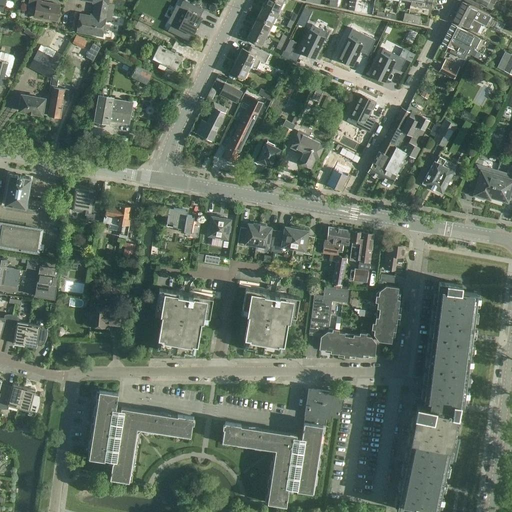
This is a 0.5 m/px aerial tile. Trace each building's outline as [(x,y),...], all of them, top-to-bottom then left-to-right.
[(14,0),(0,0),(0,10),(3,11),(4,0),(12,0),(15,0),(14,0)] [(29,0),(28,5),(37,6),(35,17),(57,21),(60,5),(42,2),(42,0),(29,0)] [(95,10),(112,13),(114,5),(108,4),(108,0),(82,0),(96,3),(95,10)] [(156,0),(155,3),(170,10),(171,9),(174,4),(172,3),(172,0),(156,0)] [(183,0),(182,0),(168,30),(188,40),(191,34),(193,35),(202,17),(200,16),(203,10),(183,0)] [(265,0),(263,6),(279,14),(281,10),(279,9),(282,2),(277,0),(265,0)] [(355,0),(354,11),(360,13),(362,0),(355,0)] [(477,10),(470,6),(465,3),(463,2),(458,10),(467,15),(481,25),(481,24),(488,28),(490,26),(487,24),(488,22),(490,22),(491,19),(490,18),(490,17),(477,10)] [(263,6),(257,17),(272,24),(275,18),(277,19),(279,14),(263,6)] [(112,13),(95,10),(94,17),(80,14),(77,32),(102,36),(105,19),(111,20),(112,13)] [(452,21),(467,28),(476,34),(481,25),(467,15),(458,10),(452,21)] [(420,16),(408,14),(403,13),(402,21),(419,24),(420,20),(420,16)] [(257,17),(252,28),(268,36),(270,31),(269,30),(272,24),(257,17)] [(151,28),(138,22),(135,28),(148,34),(151,28)] [(451,24),(446,33),(463,42),(470,45),(475,48),(480,40),(466,32),(466,31),(451,24)] [(309,30),(299,51),(314,59),(325,38),(324,38),(327,32),(312,25),(309,30)] [(25,33),(34,38),(38,31),(29,26),(25,33)] [(268,36),(252,28),(247,39),(261,46),(264,39),(266,40),(268,36)] [(352,28),(337,59),(352,66),(360,51),(367,55),(375,40),(352,28)] [(470,45),(463,42),(446,33),(441,42),(451,48),(449,51),(463,59),(470,45)] [(290,39),(284,51),(290,54),(296,42),(290,39)] [(182,56),(152,41),(152,42),(159,45),(152,58),(167,66),(163,76),(170,80),(175,69),(175,70),(182,56)] [(99,48),(92,44),(86,57),(92,60),(99,48)] [(236,60),(251,68),(256,70),(260,61),(264,63),(269,55),(250,45),(247,51),(242,48),(236,60)] [(380,54),(370,75),(385,82),(392,67),(400,71),(405,59),(383,48),(380,54)] [(28,67),(49,79),(63,55),(56,51),(52,57),(38,49),(28,67)] [(473,50),(471,55),(477,58),(480,53),(473,50)] [(0,87),(2,79),(7,80),(7,79),(12,80),(13,75),(9,74),(14,57),(12,55),(1,51),(0,51),(0,87)] [(511,55),(510,55),(503,70),(511,73),(511,55)] [(251,68),(236,60),(230,71),(244,78),(247,72),(249,72),(251,68)] [(443,64),(439,70),(453,77),(456,71),(443,64)] [(151,74),(136,67),(132,76),(140,80),(140,82),(144,84),(145,82),(147,83),(151,74)] [(225,84),(220,94),(236,102),(241,92),(225,84)] [(324,88),(317,85),(311,97),(318,100),(324,88)] [(60,118),(62,101),(67,102),(67,97),(66,97),(67,92),(64,88),(52,86),(51,87),(52,87),(51,95),(50,95),(51,95),(47,116),(60,118)] [(271,101),(274,95),(261,89),(258,94),(271,101)] [(45,98),(45,97),(37,96),(20,93),(17,111),(42,115),(44,98),(45,98)] [(360,94),(346,121),(369,132),(375,120),(368,117),(375,102),(360,94)] [(127,121),(130,102),(118,100),(118,99),(117,99),(117,100),(111,99),(111,97),(99,95),(95,119),(97,119),(97,121),(99,124),(102,125),(105,122),(105,121),(107,121),(108,118),(127,121)] [(249,101),(223,157),(234,162),(262,102),(247,95),(245,99),(249,101)] [(401,108),(384,141),(392,145),(395,140),(399,142),(400,140),(403,141),(406,136),(409,138),(403,150),(395,146),(389,156),(390,157),(379,178),(391,184),(394,177),(396,178),(398,174),(395,173),(397,170),(399,171),(402,165),(400,164),(406,153),(414,157),(419,147),(415,145),(428,119),(415,112),(416,109),(408,105),(406,110),(401,108)] [(211,141),(225,113),(215,108),(210,117),(209,116),(206,122),(202,120),(195,133),(204,138),(205,139),(207,141),(209,140),(211,141)] [(282,127),(284,128),(280,136),(288,140),(295,125),(285,120),(282,127)] [(435,141),(439,144),(445,147),(456,125),(446,120),(441,129),(435,141)] [(303,151),(301,156),(298,161),(301,163),(303,165),(306,165),(309,166),(314,157),(317,158),(323,144),(313,139),(314,138),(314,137),(313,136),(313,135),(312,135),(311,135),(310,135),(309,135),(308,136),(298,131),(291,146),(303,151)] [(424,134),(420,141),(425,143),(428,136),(424,134)] [(367,172),(379,178),(390,157),(389,156),(387,155),(392,145),(384,141),(373,162),(373,161),(367,172)] [(280,149),(265,142),(264,144),(263,145),(262,147),(262,148),(257,159),(259,160),(258,162),(263,164),(263,163),(265,163),(266,162),(271,164),(275,155),(277,156),(280,149)] [(342,148),(339,153),(357,163),(360,157),(342,148)] [(423,183),(442,193),(452,175),(458,178),(462,171),(456,168),(455,171),(435,161),(423,183)] [(485,196),(489,198),(495,175),(487,172),(484,167),(476,164),(470,185),(476,187),(474,193),(478,194),(477,197),(484,199),(485,196)] [(348,174),(335,167),(327,183),(340,190),(348,174)] [(506,177),(495,175),(489,198),(490,195),(493,196),(493,199),(500,201),(500,198),(507,200),(509,192),(511,192),(511,169),(511,170),(511,172),(510,171),(510,174),(506,176),(506,177)] [(31,178),(17,175),(9,174),(4,204),(25,208),(31,178)] [(93,196),(93,191),(76,189),(73,211),(88,213),(87,221),(98,222),(101,201),(94,200),(95,197),(93,196)] [(132,207),(126,206),(124,204),(122,204),(121,205),(118,204),(117,203),(114,203),(112,203),(107,202),(103,224),(108,225),(109,222),(122,224),(120,236),(126,237),(132,207)] [(187,210),(169,207),(166,225),(184,228),(183,230),(190,232),(190,236),(197,237),(200,222),(193,220),(194,216),(187,215),(187,210)] [(209,222),(208,228),(209,228),(208,234),(209,234),(209,235),(214,236),(214,238),(221,239),(221,238),(226,238),(226,237),(228,237),(229,232),(230,232),(231,226),(230,226),(231,220),(229,220),(230,219),(223,218),(223,216),(219,215),(219,217),(212,216),(212,217),(211,217),(210,222),(209,222)] [(244,246),(245,244),(256,245),(260,224),(253,223),(253,224),(247,223),(246,228),(240,227),(237,245),(244,246)] [(40,230),(2,224),(0,233),(0,244),(37,251),(40,230)] [(260,224),(256,245),(267,247),(266,250),(274,251),(277,230),(271,229),(271,227),(266,226),(266,225),(260,224)] [(293,249),(297,227),(290,226),(290,227),(284,226),(284,231),(277,230),(274,251),(281,253),(282,247),(293,249)] [(348,244),(350,230),(328,226),(327,240),(343,243),(348,244)] [(303,253),(311,254),(314,239),(307,238),(308,230),(303,229),(303,228),(297,227),(293,249),(304,250),(303,253)] [(350,259),(359,261),(370,262),(373,234),(351,231),(350,241),(352,241),(350,259)] [(334,272),(333,283),(342,284),(344,272),(346,258),(336,256),(337,251),(342,252),(343,243),(327,240),(324,240),(322,252),(330,254),(329,260),(336,262),(334,272)] [(126,243),(124,259),(132,260),(134,244),(126,243)] [(387,243),(384,268),(395,270),(396,256),(403,257),(405,246),(387,243)] [(204,262),(218,264),(219,257),(205,255),(204,262)] [(9,286),(13,286),(16,287),(19,270),(12,268),(6,267),(8,260),(0,258),(0,284),(3,285),(9,286)] [(346,265),(344,277),(344,283),(349,284),(349,278),(367,281),(368,272),(368,271),(369,270),(370,262),(359,261),(358,269),(351,268),(351,266),(346,265)] [(39,266),(34,296),(53,299),(58,269),(39,266)] [(380,281),(395,283),(396,276),(381,274),(380,281)] [(463,404),(475,306),(477,293),(461,291),(462,284),(439,281),(424,399),(420,398),(419,405),(452,413),(454,403),(463,404)] [(332,300),(347,302),(349,289),(324,286),(323,296),(324,296),(323,299),(332,300)] [(377,308),(379,308),(379,313),(400,315),(400,312),(398,312),(399,299),(397,298),(398,287),(386,286),(379,291),(378,295),(376,295),(375,302),(378,302),(377,308)] [(179,292),(175,291),(159,288),(154,316),(162,317),(156,350),(173,352),(172,356),(178,357),(179,353),(195,356),(201,324),(208,325),(213,298),(179,292)] [(248,316),(242,349),(259,352),(259,356),(264,357),(265,353),(282,356),(288,323),(295,324),(299,297),(245,288),(241,315),(248,316)] [(328,331),(332,300),(323,299),(324,296),(323,296),(314,294),(309,335),(321,336),(328,331)] [(92,306),(91,312),(89,314),(89,318),(90,320),(90,326),(106,327),(106,324),(119,325),(120,312),(107,310),(107,308),(92,306)] [(397,318),(399,318),(400,315),(379,313),(378,317),(376,317),(375,323),(372,322),(371,329),(374,330),(373,334),(379,341),(391,343),(393,331),(395,331),(397,318)] [(0,317),(0,338),(0,337),(7,338),(12,315),(10,315),(9,315),(7,315),(5,315),(5,316),(4,318),(0,317)] [(12,315),(7,338),(14,340),(13,343),(14,343),(25,345),(28,323),(18,321),(18,318),(17,317),(15,316),(14,316),(12,315)] [(28,323),(25,345),(36,347),(37,344),(42,344),(42,345),(43,344),(44,343),(45,341),(45,340),(46,338),(47,336),(47,335),(47,333),(47,332),(47,330),(47,329),(47,327),(47,325),(47,324),(46,322),(46,321),(45,321),(46,322),(36,321),(36,324),(28,323)] [(55,329),(55,333),(57,336),(61,336),(64,333),(64,330),(61,327),(58,327),(55,329)] [(328,331),(321,336),(319,349),(331,350),(330,353),(344,354),(343,357),(346,357),(349,336),(345,335),(345,333),(339,332),(339,330),(332,329),(332,331),(328,331)] [(374,356),(375,355),(376,343),(371,336),(366,336),(367,333),(360,332),(360,335),(354,334),(353,337),(349,336),(346,357),(349,358),(349,355),(363,357),(363,354),(374,356)] [(6,385),(0,407),(2,408),(4,408),(5,408),(7,408),(7,407),(8,405),(18,408),(24,386),(13,383),(12,386),(6,385)] [(24,386),(18,408),(29,411),(28,414),(33,416),(33,417),(34,416),(35,415),(36,413),(37,412),(38,411),(38,409),(39,408),(40,406),(40,404),(40,403),(41,401),(41,400),(41,398),(41,396),(40,395),(40,393),(39,393),(40,394),(34,393),(35,389),(24,386)] [(340,415),(343,393),(312,389),(309,391),(308,391),(304,422),(325,425),(327,413),(340,415)] [(137,432),(138,431),(141,429),(183,435),(190,436),(193,417),(177,414),(177,418),(116,408),(118,393),(99,390),(98,397),(97,397),(88,457),(104,460),(105,459),(113,460),(113,462),(112,462),(110,478),(129,481),(130,474),(131,474),(137,432)] [(403,428),(396,460),(402,461),(406,462),(396,509),(412,511),(413,511),(414,511),(419,511),(435,511),(446,462),(454,464),(459,440),(451,438),(456,414),(452,413),(419,405),(418,405),(417,408),(415,418),(413,430),(409,429),(403,428)] [(225,422),(222,440),(229,442),(271,449),(274,453),(267,495),(268,495),(267,502),(286,505),(288,489),(288,487),(297,488),(296,490),(313,492),(323,425),(325,426),(325,425),(304,422),(301,437),(240,427),(241,424),(225,422)]
